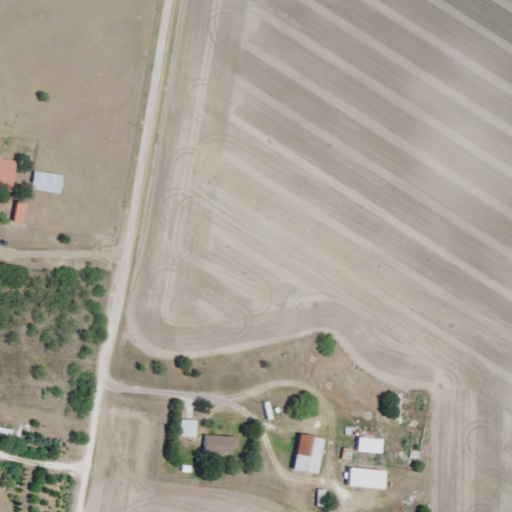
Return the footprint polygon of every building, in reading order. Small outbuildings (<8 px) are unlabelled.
[(0,190),(12,192),(16,161),(0,159),(0,190)] [(31,192),(61,194),(62,175),(33,173),(31,192)] [(196,421),(180,421),(180,438),(196,438),(196,421)] [(236,436),(201,436),(201,454),(236,454),(236,436)] [(291,472),(315,476),(321,440),(297,436),(291,472)] [(380,454),(380,439),(356,439),(356,454),(380,454)]
